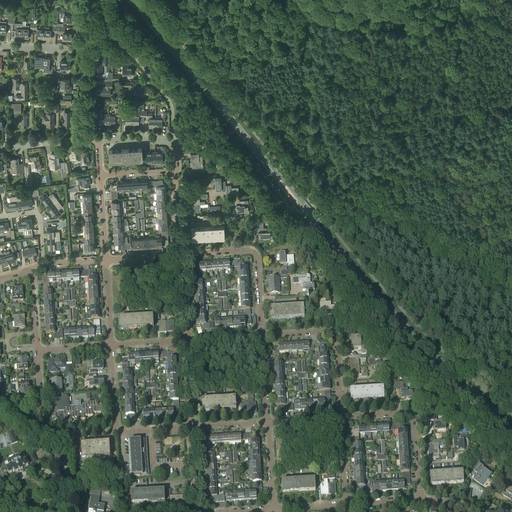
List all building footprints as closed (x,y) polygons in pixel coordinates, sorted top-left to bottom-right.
[(53,0),(52,7),(60,9),(61,1),(53,0)] [(59,10),(59,12),(60,13),(60,17),(64,18),(63,22),(72,22),(72,16),(65,15),(65,13),(64,13),(65,10),(59,10)] [(11,25),(11,31),(16,31),(16,34),(14,34),(14,38),(18,38),(18,37),(22,37),(22,25),(22,23),(14,23),(14,22),(14,19),(13,19),(11,19),(11,25)] [(56,27),(56,33),(63,33),(62,39),(71,40),(71,33),(64,33),(65,27),(56,27)] [(44,59),(45,58),(35,58),(34,67),(43,67),(43,70),(43,73),(48,74),(52,74),(53,66),(49,66),(50,60),(44,59)] [(94,63),(94,76),(102,76),(102,64),(108,65),(108,59),(102,59),(102,63),(94,63)] [(123,66),(123,76),(132,77),(132,66),(123,66)] [(18,78),(13,78),(13,89),(18,89),(18,87),(22,87),(22,95),(16,95),(16,99),(22,99),(27,99),(27,83),(22,83),(22,84),(18,84),(18,78)] [(61,79),(61,87),(64,87),(64,91),(71,91),(71,79),(61,79)] [(95,87),(95,96),(110,96),(110,88),(112,88),(112,82),(106,82),(106,87),(95,87)] [(137,86),(137,95),(148,95),(148,86),(137,86)] [(10,104),(10,108),(14,108),(14,112),(21,112),(21,104),(10,104)] [(109,114),(109,125),(115,125),(115,116),(117,116),(117,117),(120,117),(121,111),(121,108),(115,108),(115,113),(112,113),(112,114),(109,114)] [(96,111),(96,120),(99,120),(99,125),(109,125),(109,114),(102,114),(102,111),(96,111)] [(121,111),(120,117),(125,117),(125,125),(132,125),(132,114),(126,114),(126,111),(121,111)] [(132,114),(132,125),(138,125),(139,117),(144,117),(144,111),(139,111),(139,114),(132,114)] [(144,111),(144,117),(147,117),(147,118),(149,118),(149,128),(155,128),(156,117),(155,117),(152,117),(152,115),(151,115),(151,113),(147,113),(147,111),(144,111)] [(156,117),(155,128),(162,128),(162,122),(165,122),(165,112),(161,112),(161,114),(156,114),(155,117),(156,117)] [(14,114),(14,119),(21,119),(21,127),(27,127),(27,113),(21,113),(21,114),(14,114)] [(46,115),(42,115),(42,122),(47,122),(47,127),(54,126),(53,114),(46,114),(46,115)] [(142,148),(108,150),(109,162),(143,160),(142,148)] [(72,153),(69,154),(70,160),(73,159),(73,162),(81,160),(80,153),(79,149),(71,151),(72,153)] [(83,153),(80,153),(81,160),(81,163),(89,162),(87,151),(83,152),(83,153)] [(167,157),(163,157),(162,151),(155,152),(155,162),(156,166),(164,166),(164,165),(167,164),(167,157)] [(145,153),(144,153),(145,156),(145,163),(148,163),(148,162),(155,162),(155,152),(145,153)] [(51,161),(49,161),(50,168),(60,167),(60,171),(64,170),(64,162),(60,163),(58,153),(51,154),(51,161)] [(198,153),(190,154),(191,162),(192,162),(192,168),(197,168),(197,167),(201,166),(201,162),(202,162),(202,154),(199,155),(198,153)] [(38,157),(28,158),(28,163),(31,162),(31,166),(32,170),(42,169),(41,164),(39,165),(38,157)] [(12,169),(10,169),(11,173),(17,172),(17,174),(23,173),(22,164),(18,164),(18,158),(11,159),(12,169)] [(221,177),(215,177),(216,190),(225,189),(226,195),(238,195),(238,187),(231,188),(231,185),(225,185),(225,181),(221,181),(221,177)] [(75,188),(68,188),(69,192),(79,191),(78,186),(90,185),(90,178),(76,179),(77,186),(75,186),(75,188)] [(157,181),(154,181),(155,187),(156,187),(156,193),(165,193),(165,187),(166,187),(165,184),(163,184),(162,181),(157,181)] [(117,185),(111,186),(111,191),(111,194),(117,194),(117,191),(123,190),(123,183),(117,184),(117,185)] [(44,193),(40,196),(41,197),(40,198),(44,203),(45,205),(46,207),(47,208),(56,201),(51,194),(48,197),(46,194),(45,194),(44,193)] [(25,196),(17,197),(19,209),(20,209),(22,208),(24,208),(31,207),(31,206),(32,206),(31,200),(30,201),(30,200),(26,200),(25,196)] [(6,204),(5,204),(6,209),(7,209),(7,210),(14,209),(15,209),(16,209),(18,209),(19,209),(17,197),(9,198),(10,203),(6,203),(6,204)] [(199,197),(189,198),(189,205),(200,204),(199,197)] [(239,198),(232,199),(233,205),(236,204),(236,213),(248,212),(247,206),(248,206),(248,200),(239,201),(239,198)] [(56,201),(47,208),(48,209),(49,210),(50,211),(55,217),(56,218),(60,214),(59,213),(60,213),(58,210),(61,207),(56,201)] [(200,204),(189,205),(190,216),(195,215),(195,212),(200,212),(200,204)] [(18,222),(17,222),(18,227),(19,227),(19,228),(23,227),(24,235),(32,234),(31,227),(32,227),(30,219),(25,220),(26,220),(18,221),(18,222)] [(263,221),(252,222),(253,230),(258,232),(259,238),(270,237),(270,231),(269,229),(266,229),(266,228),(263,228),(263,221)] [(224,226),(191,228),(191,240),(225,238),(224,226)] [(47,237),(46,237),(47,239),(47,241),(58,240),(60,240),(59,232),(58,232),(53,232),(53,228),(52,228),(52,227),(47,227),(47,229),(46,229),(47,236),(47,237)] [(159,236),(156,236),(156,238),(156,247),(157,248),(159,248),(163,248),(163,245),(169,245),(168,239),(168,236),(162,237),(162,238),(159,238),(159,236)] [(123,237),(114,237),(114,244),(118,244),(118,249),(122,249),(121,243),(124,243),(127,243),(127,237),(123,237)] [(58,240),(47,241),(47,242),(47,244),(48,246),(48,253),(49,253),(49,254),(54,253),(54,252),(55,252),(55,248),(59,248),(60,248),(60,240),(58,240)] [(94,242),(85,243),(83,243),(84,253),(93,252),(93,249),(95,248),(94,242)] [(24,250),(22,250),(24,257),(36,254),(34,247),(28,249),(28,247),(24,248),(24,250)] [(2,256),(0,256),(0,260),(2,264),(8,262),(6,255),(5,251),(1,252),(2,256)] [(9,251),(5,252),(6,255),(8,262),(15,260),(12,253),(10,253),(9,251)] [(285,252),(279,253),(279,264),(288,264),(288,267),(294,267),(293,255),(285,256),(285,255),(285,252)] [(240,261),(237,262),(237,268),(238,267),(239,274),(248,273),(249,273),(248,271),(247,271),(247,267),(248,267),(248,263),(242,264),(242,261),(240,261)] [(199,266),(193,266),(193,271),(194,275),(200,274),(199,271),(206,271),(205,264),(199,264),(199,266)] [(89,271),(86,271),(86,277),(88,277),(88,283),(97,283),(96,277),(95,277),(94,271),(89,271)] [(48,276),(42,277),(43,281),(43,282),(43,284),(49,284),(49,281),(52,281),(53,283),(55,283),(55,280),(54,273),(48,274),(48,276)] [(307,274),(295,275),(296,285),(299,285),(302,285),(303,296),(308,296),(308,291),(314,290),(314,284),(310,285),(310,280),(307,280),(307,274)] [(279,278),(268,278),(268,286),(279,285),(279,278)] [(279,285),(268,286),(269,293),(280,293),(279,285)] [(325,300),(319,300),(320,312),(323,312),(323,317),(335,316),(334,306),(331,306),(331,302),(325,302),(325,300)] [(303,306),(270,308),(271,320),(304,318),(303,306)] [(244,315),(238,315),(238,319),(239,328),(245,327),(245,326),(251,325),(250,320),(250,317),(244,317),(244,314),(244,315)] [(153,316),(119,318),(120,330),(153,328),(153,316)] [(196,318),(196,320),(197,320),(197,324),(196,324),(196,328),(201,328),(201,330),(204,330),(207,330),(207,324),(206,324),(205,318),(196,318)] [(165,321),(158,322),(159,333),(166,332),(165,321)] [(173,321),(165,321),(166,332),(174,332),(173,321)] [(94,328),(87,328),(88,337),(94,337),(94,335),(100,335),(100,329),(100,326),(94,327),(94,328)] [(55,333),(54,327),(46,328),(46,334),(53,333),(54,339),(56,339),(59,339),(59,333),(56,333),(55,333)] [(360,336),(351,337),(351,348),(361,348),(361,351),(367,351),(366,345),(361,345),(360,336)] [(325,348),(325,342),(316,342),(316,348),(318,348),(318,355),(327,354),(327,348),(325,348)] [(278,346),(272,347),(273,355),(279,355),(279,352),(285,352),(284,344),(278,345),(278,346)] [(374,358),(368,360),(370,366),(373,365),(375,373),(387,369),(389,376),(394,374),(391,364),(386,366),(386,364),(382,365),(380,360),(375,362),(374,358)] [(49,362),(49,363),(49,373),(59,372),(59,368),(65,368),(66,377),(72,376),(72,365),(66,365),(65,359),(51,360),(51,362),(49,362)] [(358,360),(348,360),(348,368),(359,367),(358,360)] [(92,366),(89,366),(89,374),(96,373),(96,370),(103,370),(103,368),(104,368),(103,364),(102,361),(91,362),(92,366)] [(359,367),(348,368),(349,375),(359,375),(359,367)] [(88,378),(86,379),(86,382),(93,382),(93,386),(94,386),(94,387),(98,387),(98,386),(104,386),(104,384),(105,384),(105,380),(104,380),(103,377),(96,377),(96,375),(88,375),(88,378)] [(61,380),(51,380),(52,396),(54,396),(62,396),(61,380)] [(400,382),(394,382),(394,389),(400,388),(401,398),(413,398),(412,392),(410,392),(409,392),(408,392),(407,388),(403,388),(403,382),(400,383),(400,382)] [(383,388),(350,390),(350,402),(384,400),(383,388)] [(55,414),(53,414),(53,420),(59,420),(59,421),(60,421),(60,424),(66,423),(72,422),(72,420),(74,420),(74,421),(76,421),(85,420),(85,417),(93,416),(93,414),(101,413),(101,412),(105,412),(105,406),(99,407),(99,405),(98,405),(97,403),(94,403),(86,404),(81,404),(81,401),(75,402),(76,406),(73,406),(68,407),(67,397),(62,397),(62,396),(54,396),(54,399),(55,414)] [(324,400),(318,400),(318,409),(324,409),(325,409),(325,408),(330,407),(330,408),(330,402),(330,401),(330,397),(324,398),(324,400)] [(235,398),(202,400),(203,412),(236,410),(235,398)] [(300,398),(292,399),(293,403),(294,402),(294,411),(300,410),(300,398)] [(285,399),(276,400),(276,406),(278,406),(278,412),(284,412),(287,411),(287,405),(287,399),(285,399)] [(248,403),(241,404),(241,414),(249,414),(248,403)] [(256,403),(248,403),(249,414),(256,413),(256,403)] [(173,409),(167,409),(167,418),(179,417),(179,407),(173,408),(173,409)] [(134,408),(125,409),(125,415),(128,415),(128,421),(133,421),(136,420),(136,414),(134,415),(134,412),(137,411),(137,408),(134,408)] [(436,412),(426,412),(427,421),(433,421),(434,431),(438,430),(438,431),(445,431),(445,430),(446,430),(445,420),(437,420),(436,412)] [(403,425),(399,425),(399,430),(397,430),(398,436),(406,436),(406,429),(403,430),(403,425)] [(358,429),(352,430),(352,434),(352,437),(358,437),(358,434),(364,433),(364,426),(358,427),(358,429)] [(18,442),(15,443),(11,432),(6,434),(11,445),(0,449),(0,452),(3,461),(14,457),(15,459),(8,462),(0,465),(0,466),(2,470),(6,468),(9,474),(12,472),(12,473),(15,471),(15,472),(16,472),(17,471),(18,472),(18,471),(20,471),(21,470),(20,470),(22,469),(22,470),(23,469),(22,468),(25,467),(28,466),(27,464),(26,462),(29,461),(29,462),(32,462),(36,472),(49,466),(46,460),(47,460),(48,460),(48,455),(45,447),(30,453),(27,447),(21,449),(18,442)] [(251,434),(248,434),(248,440),(250,440),(250,446),(259,446),(258,439),(251,440),(251,434)] [(460,437),(453,438),(454,452),(464,451),(463,440),(467,439),(467,435),(460,435),(460,437)] [(210,438),(204,438),(204,444),(205,447),(211,447),(211,444),(214,444),(215,445),(217,445),(217,443),(216,436),(210,437),(210,438)] [(144,440),(129,441),(132,477),(130,477),(140,477),(140,475),(146,475),(144,440)] [(434,443),(427,444),(428,451),(429,451),(438,451),(438,446),(445,446),(445,440),(433,441),(434,443)] [(109,442),(80,444),(81,461),(86,461),(86,459),(110,458),(109,442)] [(466,454),(467,460),(473,459),(475,458),(478,453),(474,449),(470,454),(466,454)] [(438,451),(429,451),(429,459),(439,458),(439,454),(441,454),(441,451),(438,451)] [(477,474),(473,479),(482,486),(491,474),(482,468),(483,467),(478,463),(473,471),(477,474)] [(462,471),(429,474),(430,486),(463,483),(462,471)] [(315,479),(281,481),(282,493),(315,491),(315,479)] [(324,485),(320,485),(321,496),(328,495),(327,484),(327,480),(324,480),(324,485)] [(364,480),(355,481),(356,487),(360,487),(361,493),(369,492),(369,486),(365,486),(364,480)] [(404,481),(397,481),(398,490),(398,491),(400,491),(400,490),(407,490),(406,485),(410,485),(410,482),(404,483),(404,481)] [(335,484),(327,484),(328,495),(336,495),(335,484)] [(511,489),(507,486),(502,495),(511,501),(511,499),(511,489)] [(182,496),(177,496),(178,506),(185,506),(184,496),(186,496),(186,489),(181,489),(182,496)] [(252,489),(249,489),(249,491),(250,500),(256,500),(256,495),(262,494),(262,495),(262,492),(262,489),(255,489),(256,491),(252,491),(252,489)] [(164,490),(130,492),(131,504),(164,502),(164,490)] [(170,490),(166,490),(167,498),(170,498),(170,507),(178,506),(177,496),(170,496),(170,490)] [(91,497),(89,510),(93,511),(103,511),(104,506),(98,505),(99,499),(91,497)]
